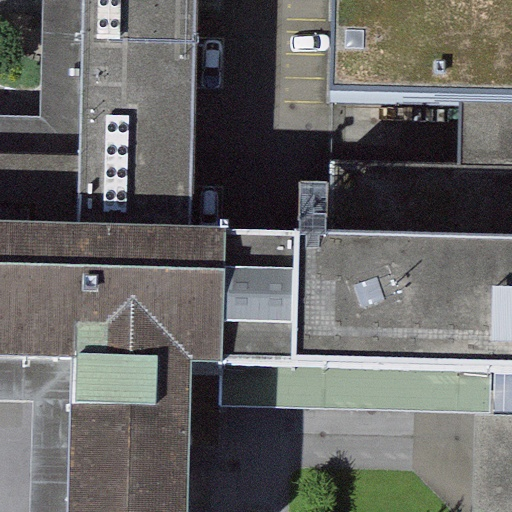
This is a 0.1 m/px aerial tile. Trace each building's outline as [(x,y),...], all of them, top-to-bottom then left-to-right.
[(203,0),(83,0),(77,245),(196,248),(203,0)] [(511,0),(342,0),(341,104),(475,107),(511,107),(511,0)] [(511,107),(475,107),(472,256),(511,256),(511,107)] [(248,250),(196,248),(77,245),(0,242),(0,371),(86,374),(202,377),(245,378),(248,250)] [(248,250),(245,378),(357,381),(360,253),(248,250)] [(360,253),(357,381),(500,385),(511,385),(511,256),(472,256),(360,253)] [(197,511),(202,377),(86,374),(82,511),(197,511)] [(511,511),(511,385),(500,385),(496,511),(511,511)]
